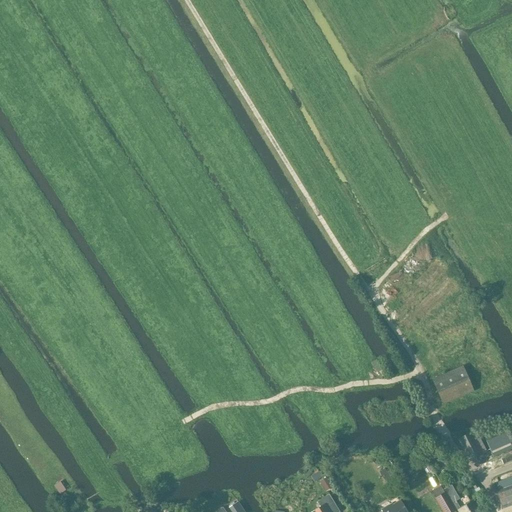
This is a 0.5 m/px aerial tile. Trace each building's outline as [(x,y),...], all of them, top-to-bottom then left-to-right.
[(443,404),(473,391),(462,367),(432,379),(443,404)] [(439,450),(433,454),(438,461),(443,457),(439,450)] [(109,468),(102,472),(108,482),(115,478),(109,468)] [(390,477),(384,468),(379,472),(384,481),(390,477)] [(319,471),(314,474),(318,480),(323,476),(319,471)] [(66,490),(60,482),(54,486),(60,494),(66,490)] [(451,485),(443,490),(455,511),(460,509),(456,502),(460,500),(451,485)] [(440,486),(431,491),(435,498),(441,508),(450,503),(442,490),(440,486)] [(339,511),(329,495),(317,502),(320,507),(312,511),(339,511)] [(405,511),(399,501),(393,505),(392,504),(381,510),(382,511),(405,511)] [(237,502),(228,508),(231,511),(237,511),(242,509),(241,507),(238,502),(237,502)] [(459,510),(459,511),(477,511),(472,503),(469,504),(468,503),(461,507),(462,509),(459,510)]
